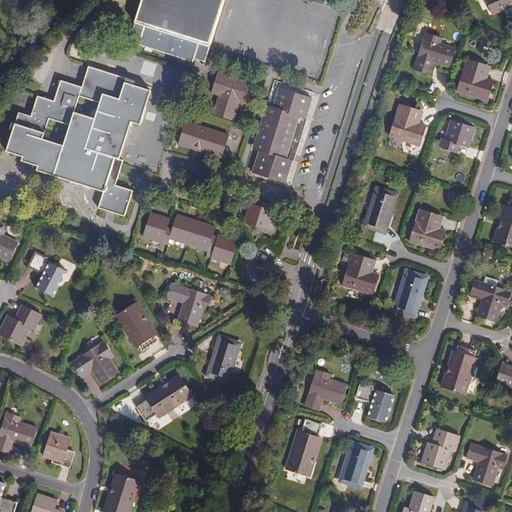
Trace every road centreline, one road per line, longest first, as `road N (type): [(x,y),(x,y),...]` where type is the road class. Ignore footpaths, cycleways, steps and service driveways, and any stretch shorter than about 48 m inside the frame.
road 1 (tertiary): [(394,0),(298,304)]
road 2 (tertiary): [(298,304),(230,511)]
road 3 (residential): [(427,353),(321,321),(298,304)]
